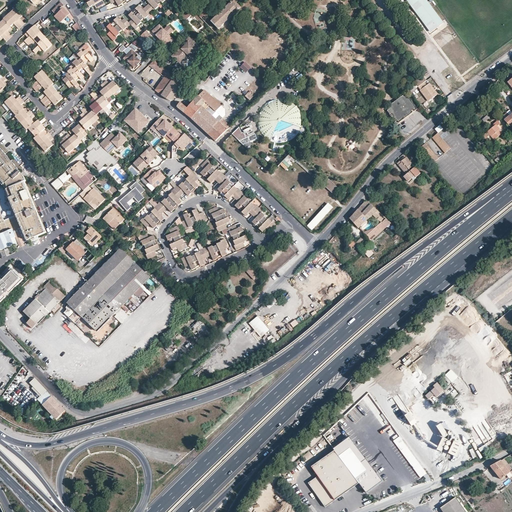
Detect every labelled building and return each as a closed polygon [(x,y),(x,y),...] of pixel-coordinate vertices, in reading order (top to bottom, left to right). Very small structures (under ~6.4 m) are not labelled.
[(163,1),(164,0),(148,0),(150,2),(156,8),(160,5),(159,4),(162,1),(163,1)] [(240,6),(234,0),(232,0),(211,21),(218,28),(240,6)] [(407,0),(431,31),(438,27),(417,0),(407,0)] [(427,0),(417,0),(438,27),(444,22),(427,0)] [(53,9),(55,12),(63,5),(62,2),(53,9)] [(156,8),(150,2),(149,4),(147,6),(153,12),(157,9),(156,8)] [(71,20),(73,18),(65,5),(54,15),(59,22),(68,16),(71,20)] [(149,15),(144,9),(140,5),(136,8),(137,8),(134,12),(133,11),(129,14),(133,18),(138,24),(142,21),(141,20),(145,17),(145,18),(149,15)] [(188,9),(185,5),(179,11),(182,14),(188,9)] [(150,15),(153,12),(147,6),(144,9),(149,15),(150,15)] [(20,19),(24,15),(17,8),(10,13),(22,27),(25,25),(25,24),(20,19)] [(22,27),(10,13),(4,19),(4,20),(11,27),(14,24),(19,30),(21,28),(22,27)] [(123,30),(127,26),(122,20),(118,16),(114,20),(115,20),(112,23),(120,32),(123,29),(123,30)] [(132,24),(129,22),(125,17),(122,20),(127,26),(128,27),(132,24)] [(139,25),(138,24),(133,18),(129,22),(132,24),(136,29),(139,25)] [(12,28),(11,27),(4,20),(0,23),(0,28),(10,39),(13,37),(12,36),(10,33),(8,31),(12,28)] [(120,32),(112,23),(111,22),(107,26),(111,30),(116,36),(120,33),(120,32)] [(76,23),(72,26),(77,33),(81,29),(76,23)] [(173,39),(159,24),(152,31),(166,46),(173,39)] [(35,25),(27,32),(30,35),(28,37),(24,40),(27,43),(41,31),(35,25)] [(7,42),(10,39),(0,28),(0,37),(1,36),(3,39),(7,42)] [(117,37),(116,36),(111,30),(108,33),(114,40),(117,37)] [(151,35),(146,30),(141,35),(146,40),(151,35)] [(41,31),(27,43),(30,46),(36,41),(39,45),(47,38),(41,31)] [(148,46),(139,36),(132,43),(138,48),(142,51),(148,46)] [(53,45),(47,38),(39,45),(33,50),(36,53),(42,48),(45,51),(53,45)] [(187,53),(190,50),(192,52),(196,55),(202,48),(191,38),(185,44),(183,43),(172,56),(180,63),(188,54),(187,53)] [(92,49),(87,43),(83,46),(88,52),(92,49)] [(140,60),(135,55),(137,53),(135,51),(138,48),(132,43),(129,46),(132,49),(126,56),(129,60),(128,61),(134,67),(141,61),(140,60)] [(81,50),(77,54),(78,55),(85,63),(88,60),(86,58),(88,58),(89,59),(91,62),(94,59),(88,52),(83,46),(80,49),(81,50)] [(76,59),(73,62),(74,63),(73,63),(80,71),(82,69),(81,68),(83,67),(84,68),(86,70),(89,68),(85,63),(78,55),(75,58),(76,59)] [(155,59),(150,64),(165,78),(155,90),(168,100),(171,100),(172,100),(173,99),(185,83),(184,82),(155,59)] [(247,73),(251,66),(243,61),(239,68),(247,73)] [(71,67),(67,70),(69,72),(75,79),(78,77),(77,76),(78,75),(79,76),(82,79),(85,76),(80,71),(73,63),(70,66),(71,67)] [(48,76),(43,70),(35,76),(38,80),(32,85),(34,88),(48,76)] [(70,88),(73,86),(72,84),(73,83),(74,85),(76,87),(80,85),(75,79),(69,72),(65,75),(66,76),(62,79),(70,88)] [(426,79),(422,74),(414,81),(428,100),(437,94),(428,82),(426,84),(424,81),(426,79)] [(54,83),(48,76),(34,88),(37,91),(43,86),(46,90),(52,85),(54,83)] [(107,81),(104,83),(114,94),(120,89),(114,81),(110,84),(107,81)] [(101,86),(103,88),(104,89),(101,93),(102,94),(102,95),(103,96),(107,100),(110,97),(114,94),(104,83),(101,86)] [(58,92),(52,85),(46,90),(44,92),(47,96),(42,100),(45,103),(58,92)] [(212,115),(206,109),(209,105),(215,111),(221,105),(204,89),(194,99),(186,106),(180,101),(177,104),(177,107),(191,118),(194,120),(215,141),(230,126),(221,118),(218,121),(212,115)] [(58,92),(45,103),(47,106),(53,101),(56,105),(64,98),(58,92)] [(387,109),(390,113),(392,112),(395,116),(393,117),(396,121),(398,120),(399,122),(413,111),(412,109),(414,108),(415,110),(418,107),(406,92),(388,106),(389,108),(387,109)] [(117,98),(114,94),(110,97),(107,100),(110,104),(117,98)] [(6,102),(11,108),(22,98),(20,96),(17,98),(13,95),(6,101),(6,102)] [(107,100),(103,96),(100,99),(99,97),(97,96),(94,98),(104,109),(107,106),(110,104),(107,100)] [(22,98),(11,108),(17,115),(24,108),(22,104),(25,101),(22,98)] [(104,109),(94,98),(91,101),(94,104),(91,107),(94,111),(98,115),(100,112),(104,109)] [(295,105),(292,102),(288,100),(284,99),(280,98),(275,98),(271,99),(267,101),(264,104),(261,107),(259,111),(257,115),(257,119),(257,123),(258,128),(259,131),(262,135),(265,138),(268,141),(272,142),(276,143),(281,143),(285,143),(289,141),(293,139),(296,136),(299,132),(300,129),(302,124),(302,122),(302,120),(301,116),(300,112),(298,108),(295,105)] [(209,105),(206,109),(212,115),(215,111),(209,105)] [(221,105),(215,111),(221,118),(225,114),(225,109),(221,105)] [(27,112),(24,108),(17,115),(16,115),(22,122),(33,112),(31,110),(30,111),(27,112)] [(149,120),(143,115),(143,114),(140,112),(137,109),(133,113),(129,117),(126,121),(137,132),(141,128),(145,124),(149,120)] [(98,115),(94,111),(90,114),(87,111),(84,113),(94,124),(100,119),(98,115)] [(215,111),(212,115),(218,121),(221,118),(215,111)] [(36,115),(33,112),(22,122),(28,129),(29,127),(35,122),(32,118),(36,115)] [(87,130),(94,124),(84,113),(81,116),(84,119),(81,123),(87,130)] [(173,127),(169,122),(168,123),(164,120),(163,121),(160,117),(150,127),(154,131),(155,130),(158,133),(159,132),(161,135),(164,137),(164,136),(173,127)] [(38,120),(35,122),(29,127),(33,132),(43,123),(40,120),(39,121),(38,120)] [(501,123),(498,120),(483,134),(486,138),(490,134),(495,139),(503,132),(497,126),(501,123)] [(43,123),(33,132),(36,136),(43,131),(45,129),(44,127),(45,126),(44,125),(43,123)] [(73,130),(74,132),(76,134),(81,140),(86,137),(83,133),(85,131),(80,125),(78,127),(79,128),(77,130),(76,128),(73,130)] [(256,139),(254,135),(252,129),(250,130),(248,128),(251,127),(250,125),(241,129),(242,132),(241,133),(238,127),(237,128),(231,134),(232,134),(242,144),(256,139)] [(438,133),(443,129),(440,125),(435,129),(438,133)] [(182,135),(173,127),(164,136),(170,142),(172,139),(176,142),(182,135)] [(46,134),(43,131),(36,136),(35,137),(40,144),(52,134),(50,131),(49,132),(46,134)] [(102,146),(109,153),(117,146),(119,148),(125,142),(122,139),(125,137),(120,132),(115,137),(112,134),(106,140),(107,141),(102,146)] [(434,137),(446,152),(451,148),(438,133),(434,137)] [(53,136),(52,134),(40,144),(46,150),(54,144),(51,140),(54,137),(53,136)] [(83,142),(81,140),(76,134),(72,137),(69,134),(67,136),(76,148),(83,142)] [(183,149),(190,141),(184,135),(172,147),(172,152),(176,152),(177,149),(180,146),(183,149)] [(76,148),(67,136),(64,139),(65,140),(67,142),(63,146),(61,147),(63,150),(65,149),(69,153),(76,148)] [(114,164),(115,162),(97,141),(87,148),(90,152),(89,153),(90,154),(88,157),(87,157),(90,161),(92,160),(94,162),(97,160),(101,164),(103,163),(105,165),(106,163),(110,167),(114,164)] [(115,162),(117,161),(109,153),(102,146),(101,145),(97,141),(115,162)] [(420,148),(433,163),(438,159),(426,143),(420,148)] [(0,249),(19,242),(14,231),(19,229),(24,242),(32,239),(38,236),(47,232),(25,181),(28,180),(27,177),(26,176),(24,174),(0,146),(0,178),(6,185),(8,189),(6,190),(17,215),(5,220),(1,211),(0,211),(0,249)] [(155,158),(159,153),(154,148),(151,146),(137,160),(141,164),(138,167),(142,172),(155,158)] [(289,154),(284,160),(289,165),(294,160),(289,154)] [(406,174),(410,171),(408,169),(413,165),(406,157),(406,158),(402,161),(401,160),(397,162),(406,174)] [(211,162),(208,159),(207,159),(201,166),(204,169),(210,163),(211,162)] [(74,175),(76,174),(77,173),(81,177),(89,171),(80,160),(69,169),(74,175)] [(104,167),(101,164),(97,160),(94,162),(92,160),(90,161),(89,162),(93,166),(94,164),(100,170),(104,167)] [(213,166),(210,163),(204,169),(200,173),(204,176),(205,175),(208,178),(207,179),(211,183),(214,180),(220,173),(217,169),(216,170),(213,167),(213,166)] [(406,174),(404,176),(409,182),(420,174),(414,167),(410,171),(406,174)] [(166,177),(159,170),(157,173),(156,174),(155,173),(156,172),(153,169),(141,180),(147,185),(150,182),(156,188),(166,177)] [(220,173),(214,180),(218,183),(224,176),(221,172),(220,173)] [(188,176),(189,177),(195,183),(198,180),(192,173),(188,176)] [(228,179),(224,176),(218,183),(221,186),(227,180),(228,179)] [(60,177),(52,183),(57,189),(64,183),(60,177)] [(195,190),(198,187),(195,183),(189,177),(185,180),(185,179),(182,182),(182,183),(179,186),(179,187),(184,193),(188,197),(192,193),(191,192),(194,189),(195,190)] [(328,178),(323,184),(331,192),(337,186),(328,178)] [(174,189),(177,187),(171,180),(169,183),(174,189)] [(227,180),(221,186),(218,190),(221,193),(222,192),(225,195),(224,196),(228,200),(232,196),(237,190),(233,186),(232,187),(229,184),(230,183),(227,180)] [(141,194),(145,190),(136,181),(129,188),(131,190),(119,202),(128,211),(144,197),(141,194)] [(92,188),(90,185),(81,193),(84,197),(92,188)] [(184,193),(179,187),(178,186),(177,187),(174,189),(181,196),(184,193)] [(90,203),(92,201),(93,200),(98,206),(106,199),(105,198),(106,197),(103,194),(102,195),(95,188),(85,197),(90,203)] [(178,199),(181,196),(174,189),(171,192),(172,193),(178,199)] [(238,189),(237,190),(232,196),(235,199),(242,192),(238,189)] [(242,192),(235,199),(238,202),(244,196),(245,195),(242,192)] [(178,199),(172,193),(169,196),(169,197),(166,200),(165,199),(162,203),(167,209),(171,213),(175,209),(174,208),(177,205),(178,206),(181,203),(178,199)] [(248,199),(244,196),(238,202),(235,206),(238,209),(239,209),(242,212),(245,216),(249,212),(255,206),(251,202),(250,203),(247,200),(248,199)] [(367,201),(365,201),(349,219),(358,227),(371,213),(378,220),(374,229),(364,231),(371,239),(391,222),(367,201)] [(167,209),(162,203),(161,202),(157,206),(164,213),(167,209)] [(334,208),(329,203),(309,226),(313,230),(334,208)] [(255,206),(249,212),(253,215),(259,208),(256,205),(255,206)] [(164,213),(157,206),(154,209),(155,209),(161,215),(164,213)] [(109,223),(111,222),(112,221),(118,226),(125,219),(114,208),(104,218),(109,223)] [(223,208),(219,210),(211,214),(213,219),(215,218),(216,222),(215,223),(217,227),(225,224),(230,221),(228,217),(227,217),(225,214),(226,213),(223,208)] [(263,211),(259,208),(253,215),(256,218),(262,212),(263,211)] [(161,215),(155,209),(151,213),(152,214),(149,217),(148,216),(145,219),(151,225),(154,229),(158,226),(157,225),(160,221),(161,222),(164,219),(161,215)] [(203,222),(199,214),(197,209),(193,211),(193,212),(189,214),(188,213),(184,215),(186,221),(189,228),(194,226),(193,225),(197,223),(198,224),(203,222)] [(262,212),(256,218),(252,222),(256,225),(257,225),(260,227),(259,228),(263,232),(266,228),(272,222),(268,218),(267,219),(264,216),(265,215),(262,212)] [(147,228),(151,225),(145,219),(144,218),(141,222),(147,228)] [(273,221),(272,222),(266,228),(270,231),(276,224),(273,221)] [(225,224),(217,227),(216,228),(219,232),(226,228),(227,228),(225,224)] [(227,228),(226,228),(228,232),(229,232),(237,228),(235,224),(227,228)] [(87,231),(89,233),(90,234),(85,238),(93,246),(102,236),(92,226),(87,231)] [(237,228),(229,232),(232,236),(233,236),(235,240),(233,240),(235,245),(243,242),(248,239),(246,235),(245,235),(243,231),(244,231),(242,226),(237,228)] [(180,231),(178,227),(169,231),(171,235),(179,232),(180,231)] [(20,243),(24,242),(19,229),(14,231),(19,242),(20,243)] [(181,236),(179,232),(171,235),(166,237),(168,242),(169,241),(171,245),(170,245),(172,250),(177,248),(185,244),(183,240),(181,240),(180,237),(181,236)] [(149,238),(147,234),(143,236),(138,238),(140,242),(141,241),(149,238)] [(154,236),(149,238),(141,241),(143,246),(144,246),(146,249),(145,250),(147,254),(155,251),(159,249),(158,244),(157,244),(155,241),(156,241),(154,236)] [(358,244),(359,245),(364,241),(361,237),(355,242),(351,238),(345,244),(349,249),(352,245),(354,247),(358,244)] [(95,257),(78,238),(71,245),(67,240),(59,249),(63,253),(67,249),(85,267),(95,257)] [(220,240),(221,242),(224,249),(229,248),(225,238),(220,240)] [(224,249),(221,242),(217,244),(217,245),(222,255),(222,256),(227,255),(224,249)] [(245,246),(243,242),(235,245),(237,250),(245,246)] [(186,244),(185,244),(177,248),(179,252),(188,248),(186,244)] [(222,255),(217,245),(213,247),(213,246),(208,248),(211,255),(214,260),(219,258),(218,257),(222,255)] [(207,258),(211,255),(208,248),(208,247),(203,249),(207,258)] [(121,249),(104,266),(109,271),(73,306),(98,331),(150,277),(121,249)] [(207,258),(203,249),(199,251),(199,252),(203,259),(207,258)] [(156,255),(155,251),(147,254),(146,255),(147,259),(156,255)] [(203,259),(199,252),(195,254),(195,255),(192,257),(191,255),(186,258),(190,265),(192,270),(197,268),(196,267),(200,265),(201,266),(205,265),(203,259)] [(185,267),(190,265),(186,258),(186,256),(182,258),(183,262),(185,267)] [(249,264),(247,266),(248,267),(247,269),(246,268),(244,269),(254,281),(259,276),(250,266),(249,264)] [(331,275),(338,269),(333,264),(326,269),(331,275)] [(104,266),(69,302),(73,306),(109,271),(104,266)] [(11,269),(0,279),(0,302),(23,280),(11,269)] [(28,322),(27,323),(33,329),(37,325),(52,310),(55,313),(61,307),(59,304),(67,296),(51,281),(46,287),(47,288),(41,295),(40,293),(35,297),(37,299),(24,312),(29,318),(26,321),(28,322)] [(265,304),(269,308),(275,303),(276,305),(278,303),(273,297),(265,304)] [(192,309),(182,319),(184,321),(194,311),(192,309)] [(257,316),(249,323),(261,337),(269,330),(257,316)] [(191,324),(195,328),(196,327),(200,331),(198,332),(195,335),(199,339),(209,329),(201,322),(197,318),(191,324)] [(176,338),(170,332),(167,336),(172,341),(176,338)] [(172,341),(167,336),(162,340),(159,343),(165,349),(168,347),(167,345),(172,341)] [(417,378),(429,367),(416,352),(403,362),(417,378)] [(446,364),(441,368),(446,373),(450,370),(446,364)] [(451,383),(458,377),(451,369),(444,376),(451,383)] [(437,382),(433,385),(434,387),(425,396),(428,399),(434,394),(436,397),(443,391),(437,382)] [(443,391),(451,400),(459,393),(451,384),(443,391)] [(54,399),(47,391),(38,399),(56,419),(65,411),(54,399)] [(411,427),(416,423),(409,413),(404,416),(411,427)] [(347,414),(343,417),(349,423),(352,420),(347,414)] [(341,419),(337,422),(343,429),(347,425),(341,419)] [(330,430),(327,433),(333,439),(336,436),(330,430)] [(382,480),(349,436),(333,448),(366,492),(382,480)] [(480,439),(475,442),(479,448),(484,445),(480,439)] [(308,482),(317,496),(350,473),(335,452),(312,468),(317,476),(308,482)] [(507,464),(503,459),(491,465),(501,479),(510,473),(505,466),(507,464)] [(490,468),(484,473),(490,479),(495,474),(490,468)] [(332,496),(355,479),(350,473),(317,496),(325,507),(334,500),(333,498),(332,496)] [(511,481),(511,477),(498,488),(500,491),(511,481)] [(356,482),(355,479),(332,496),(333,498),(356,482)] [(466,511),(456,497),(441,508),(443,511),(466,511)]
